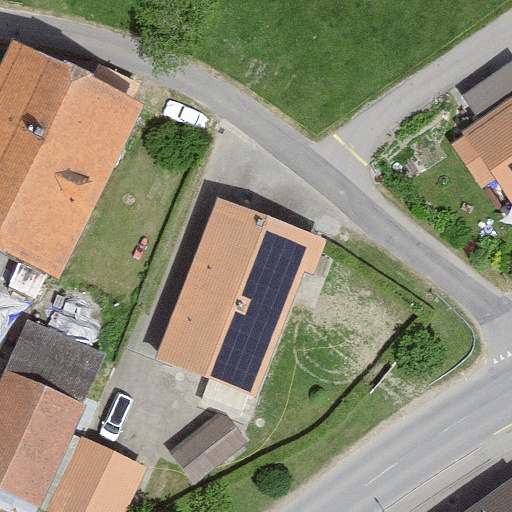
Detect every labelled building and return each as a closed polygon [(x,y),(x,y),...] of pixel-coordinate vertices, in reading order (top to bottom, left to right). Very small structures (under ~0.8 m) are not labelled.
[(144,102),(13,39),(0,65),(0,250),(60,279),(144,102)] [(491,122),(449,149),(480,197),(494,188),(511,214),(511,67),(472,93),(491,122)] [(327,239),(217,198),(156,358),(259,396),(306,272),(313,275),(327,239)] [(107,353),(27,317),(0,377),(0,491),(46,511),(125,511),(144,469),(70,436),(107,353)] [(222,409),(169,450),(195,484),(248,443),(222,409)] [(511,511),(511,495),(488,511),(511,511)]
